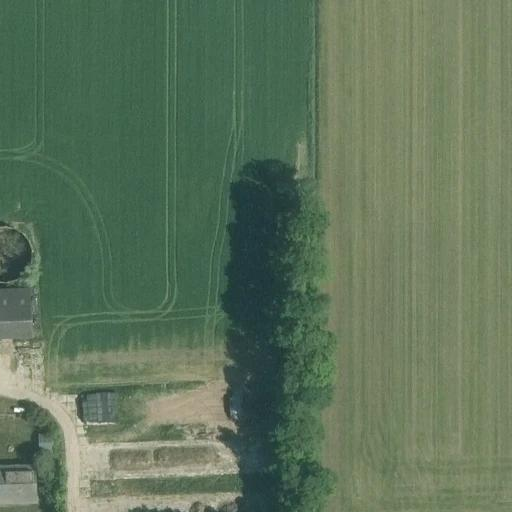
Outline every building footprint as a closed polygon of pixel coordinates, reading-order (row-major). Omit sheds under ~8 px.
[(0,283),(6,284),(15,282),(22,277),(28,270),(31,262),(32,253),(29,244),(24,237),(16,231),(7,229),(0,228),(0,283)] [(29,289),(0,290),(0,341),(31,340),(29,289)] [(51,451),(51,435),(39,436),(39,452),(51,451)] [(139,443),(139,476),(161,476),(160,442),(139,443)] [(0,502),(35,502),(34,464),(0,465),(0,502)] [(260,511),(261,492),(212,493),(212,511),(260,511)]
